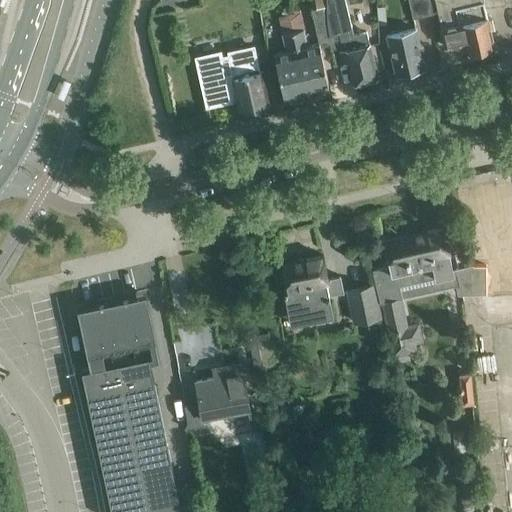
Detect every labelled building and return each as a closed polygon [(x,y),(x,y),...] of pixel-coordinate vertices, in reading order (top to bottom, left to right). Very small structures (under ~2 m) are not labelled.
[(311,8),(317,38),(329,35),(324,0),(315,3),(316,7),(311,8)] [(430,0),(408,0),(413,17),(433,13),(430,0)] [(505,2),(505,0),(434,0),(445,46),(465,41),(469,57),(495,51),(484,7),(493,5),(494,6),(505,3),(505,2)] [(343,63),(348,62),(353,82),(361,80),(363,82),(369,81),(370,78),(377,76),(374,63),(376,62),(375,60),(374,60),(367,31),(354,34),(350,19),(337,22),(343,49),(340,49),(343,63)] [(303,28),(293,30),(308,94),(329,89),(319,42),(307,45),(303,28)] [(395,74),(425,67),(416,28),(386,35),(395,74)] [(308,94),(293,30),(282,33),(286,49),(274,52),(285,99),(308,94)] [(222,52),(198,58),(209,104),(206,105),(206,107),(233,101),(232,99),(237,98),(239,108),(240,110),(269,104),(268,101),(261,71),(260,71),(255,47),(228,53),(222,54),(222,52)] [(400,284),(453,272),(443,227),(385,240),(384,236),(368,239),(395,352),(415,348),(410,325),(406,326),(400,297),(402,297),(400,284)] [(322,255),(282,263),(287,288),(284,289),(290,315),(292,324),(313,319),(334,314),(330,294),(344,291),(341,275),(330,277),(330,279),(327,280),(322,255)] [(473,264),(456,268),(462,294),(479,294),(473,264)] [(348,289),(355,321),(380,315),(374,284),(348,289)] [(146,293),(77,307),(90,367),(82,369),(112,511),(158,511),(181,507),(149,361),(160,359),(146,293)] [(185,405),(188,422),(185,427),(204,423),(202,416),(215,413),(214,408),(230,405),(231,410),(249,407),(241,363),(222,366),(224,374),(195,379),(200,402),(185,405)] [(470,372),(460,373),(461,384),(459,385),(458,386),(457,387),(457,389),(459,391),(460,391),(461,392),(463,402),(473,401),(470,372)]
